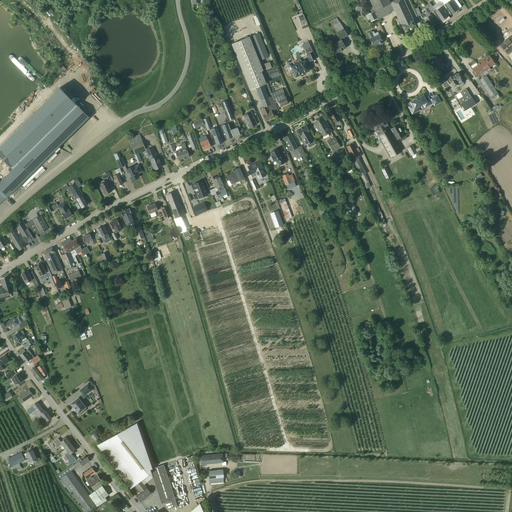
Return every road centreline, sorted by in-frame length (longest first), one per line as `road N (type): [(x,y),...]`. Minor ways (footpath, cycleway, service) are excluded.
road 1 (unclassified): [(0,275),(65,231),(336,95),(489,0)]
road 2 (unclassified): [(177,0),(188,49),(174,91),(116,125),(0,220)]
road 3 (unclassified): [(139,511),(0,331)]
